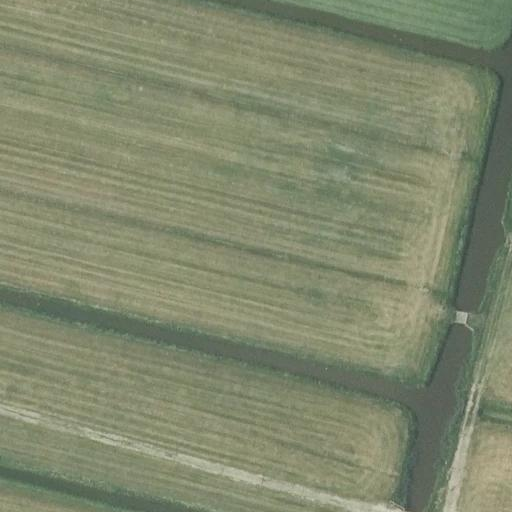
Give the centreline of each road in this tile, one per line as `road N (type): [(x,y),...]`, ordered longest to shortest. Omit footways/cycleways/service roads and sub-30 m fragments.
road 1 (track): [(379,511),(0,410)]
road 2 (track): [(448,511),(495,325)]
